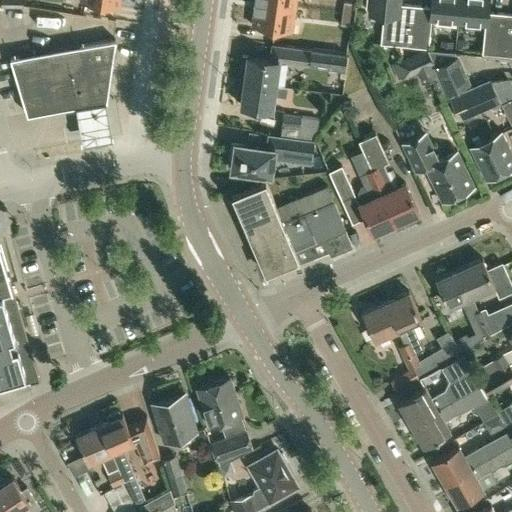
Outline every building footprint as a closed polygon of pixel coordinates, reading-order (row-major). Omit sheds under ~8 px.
[(261,0),(255,0),(252,23),(292,29),(296,5),(261,0)] [(311,0),(310,11),(321,13),(323,0),(311,0)] [(346,0),(345,12),(353,13),(355,1),(347,0),(346,0)] [(381,42),(412,45),(415,3),(399,1),(399,0),(366,0),(366,6),(370,7),(369,11),(383,12),(381,42)] [(431,0),(431,4),(415,3),(412,45),(428,46),(431,17),(458,19),(459,0),(431,0)] [(459,0),(458,19),(485,22),(482,52),(500,54),(504,12),(488,10),(488,0),(459,0)] [(353,13),(345,12),(344,24),(351,25),(353,13)] [(511,12),(504,12),(500,54),(511,55),(511,12)] [(106,99),(115,37),(10,56),(27,113),(106,99)] [(276,84),(279,61),(309,66),(309,63),(345,68),(347,55),(318,50),(311,49),(286,45),(284,60),(242,53),(240,66),(245,67),(243,79),(276,84)] [(432,60),(428,48),(394,62),(400,77),(419,69),(418,66),(432,60)] [(458,55),(436,65),(447,91),(469,81),(458,55)] [(276,84),(243,79),(240,104),(272,109),(274,94),(286,96),(288,86),(276,84)] [(474,87),(453,96),(463,119),(484,110),(474,87)] [(511,121),(511,98),(503,103),(511,121)] [(106,109),(75,114),(81,152),(112,147),(106,109)] [(282,135),(314,140),(315,140),(318,118),(302,116),(302,115),(284,112),(282,125),(283,125),(282,135)] [(443,199),(475,184),(457,148),(438,157),(425,129),(402,140),(416,169),(426,164),(443,199)] [(487,178),(511,165),(511,148),(502,129),(470,145),(487,178)] [(314,140),(282,135),(268,132),(266,146),(232,141),(230,157),(233,157),(232,168),(271,174),(273,157),(310,163),(314,140)] [(371,169),(395,221),(419,211),(405,181),(394,186),(384,163),(388,162),(375,132),(358,140),(371,169)] [(355,194),(342,165),(328,170),(342,200),(355,194)] [(395,221),(371,169),(359,174),(364,185),(361,187),(358,191),(363,200),(359,202),(372,232),(395,221)] [(296,250),(346,230),(327,184),(277,205),(266,179),(232,193),(243,220),(245,219),(266,270),(299,257),(296,250)] [(0,390),(38,379),(0,245),(0,390)] [(483,256),(459,267),(471,296),(495,285),(499,295),(511,289),(511,284),(502,261),(487,267),(483,256)] [(448,306),(471,296),(459,267),(435,277),(448,306)] [(409,368),(420,363),(415,353),(424,349),(412,322),(421,318),(408,289),(385,300),(398,329),(404,343),(399,346),(409,368)] [(398,329),(385,300),(362,310),(375,339),(398,329)] [(488,319),(488,318),(484,308),(473,313),(477,323),(488,319)] [(511,317),(508,309),(488,318),(488,319),(494,331),(511,321),(511,317)] [(488,319),(477,323),(483,336),(494,331),(488,319)] [(449,330),(460,351),(471,344),(460,324),(449,330)] [(449,357),(460,351),(449,330),(437,336),(449,357)] [(503,352),(492,358),(493,359),(474,370),(481,381),(499,369),(509,363),(503,352)] [(445,388),(431,396),(425,384),(398,400),(411,422),(438,407),(452,399),(478,384),(460,353),(442,364),(450,378),(445,388)] [(511,361),(509,363),(499,369),(481,381),(489,394),(511,379),(511,361)] [(414,367),(391,380),(397,391),(420,377),(414,367)] [(241,415),(243,414),(230,376),(197,387),(210,425),(220,422),(225,436),(210,442),(216,459),(252,447),(241,415)] [(457,409),(458,410),(486,394),(480,383),(478,384),(452,399),(457,409)] [(164,440),(198,430),(186,391),(152,402),(164,440)] [(438,407),(411,422),(424,445),(451,429),(444,417),(457,409),(452,399),(438,407)] [(123,445),(134,440),(144,461),(160,455),(147,414),(127,423),(122,412),(120,413),(118,409),(107,414),(109,418),(99,423),(127,479),(137,474),(123,445)] [(121,469),(99,423),(75,434),(88,462),(101,456),(110,474),(109,474),(114,485),(127,479),(121,469)] [(432,459),(445,482),(468,468),(511,442),(511,433),(509,429),(465,454),(459,444),(432,459)] [(457,503),(484,488),(478,476),(491,469),(492,470),(504,463),(508,469),(511,467),(511,466),(511,442),(468,468),(445,482),(457,503)] [(280,452),(277,448),(250,464),(261,484),(254,488),(254,493),(232,500),(236,511),(260,511),(259,508),(299,484),(286,462),(288,461),(288,460),(283,452),(282,451),(280,452)] [(174,494),(187,489),(176,454),(163,458),(174,494)] [(12,476),(0,484),(0,503),(5,511),(13,511),(20,507),(23,511),(29,511),(40,505),(26,485),(21,489),(12,476)] [(122,482),(104,492),(115,511),(126,511),(136,507),(122,482)] [(148,511),(161,511),(160,509),(175,500),(171,487),(144,503),(149,511),(148,511)]
